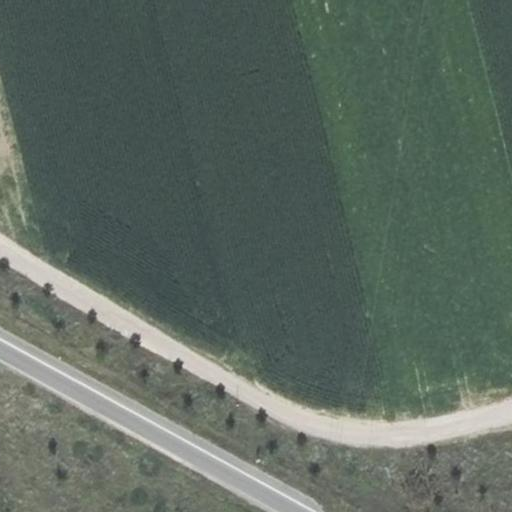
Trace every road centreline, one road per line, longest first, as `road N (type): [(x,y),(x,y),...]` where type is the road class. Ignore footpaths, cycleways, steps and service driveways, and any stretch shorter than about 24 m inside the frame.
road 1 (track): [(0,245),(250,394),(336,429),(415,429),(511,411)]
road 2 (trunk): [(295,511),(0,349)]
